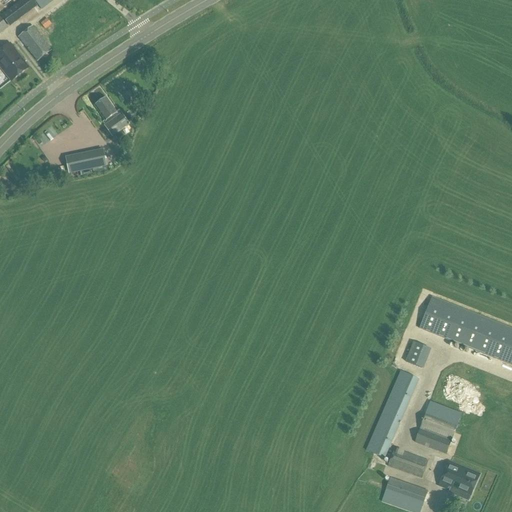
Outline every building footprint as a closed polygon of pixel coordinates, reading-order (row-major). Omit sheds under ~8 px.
[(10,27),(39,6),(34,0),(22,0),(2,16),(10,27)] [(42,10),(55,0),(34,0),(39,6),(42,10)] [(0,17),(0,16),(0,34),(9,28),(0,17)] [(46,30),(52,25),(48,19),(41,24),(46,30)] [(53,51),(34,27),(19,38),(38,63),(53,51)] [(0,53),(0,66),(12,82),(30,68),(11,45),(0,53)] [(96,107),(107,122),(116,115),(106,99),(96,107)] [(130,125),(123,114),(105,126),(113,137),(115,136),(122,130),(130,125)] [(122,130),(115,136),(118,140),(126,135),(122,130)] [(106,166),(103,150),(66,158),(69,174),(106,166)] [(7,183),(3,186),(10,193),(13,190),(7,183)] [(511,330),(432,298),(420,329),(511,365),(511,330)] [(386,460),(420,379),(402,372),(367,452),(386,460)] [(447,455),(462,415),(430,403),(415,443),(447,455)] [(388,467),(423,480),(429,462),(394,450),(388,467)] [(454,496),(470,502),(481,474),(448,461),(438,486),(455,494),(454,496)] [(420,511),(428,491),(391,478),(382,502),(410,511),(420,511)]
